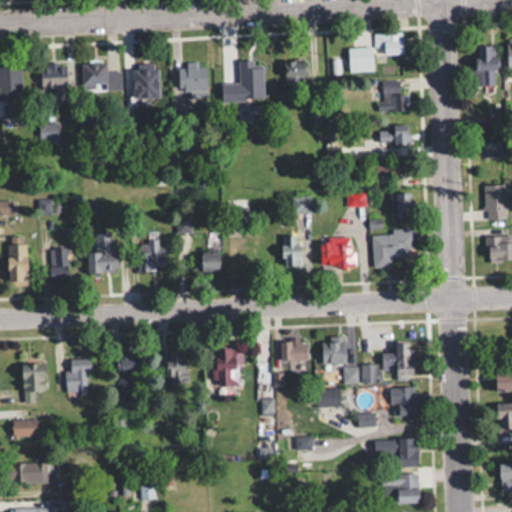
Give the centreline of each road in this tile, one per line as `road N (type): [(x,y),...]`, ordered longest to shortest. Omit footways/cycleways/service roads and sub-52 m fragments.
road 1 (residential): [(0,316),(511,294)]
road 2 (residential): [(457,511),(438,0)]
road 3 (residential): [(0,22),(475,0)]
